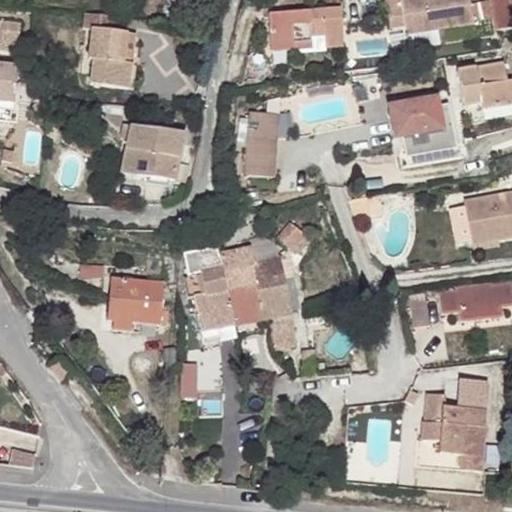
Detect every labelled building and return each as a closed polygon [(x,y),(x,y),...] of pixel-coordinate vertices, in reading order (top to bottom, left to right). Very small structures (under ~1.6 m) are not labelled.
[(401,28),(404,28),(405,37),(474,26),(470,0),(388,0),(385,1),(390,30),(401,28)] [(511,0),(498,0),(504,26),(511,24),(511,0)] [(344,47),(339,9),(269,18),(272,55),(295,52),(295,44),(310,42),(311,37),(325,36),(326,49),(344,47)] [(126,19),(83,14),(82,29),(89,30),(86,61),(91,61),(88,88),(127,92),(129,66),(121,65),(124,34),(126,19)] [(0,49),(17,49),(17,20),(0,19),(0,49)] [(132,34),(124,34),(121,65),(129,66),(132,34)] [(0,120),(16,122),(18,105),(13,105),(17,68),(0,65),(0,120)] [(504,65),(457,74),(460,92),(463,109),(480,106),(482,115),(511,109),(511,80),(506,81),(504,65)] [(33,107),(36,113),(41,110),(38,104),(33,107)] [(399,157),(401,170),(411,169),(461,160),(459,146),(453,147),(447,109),(398,118),(405,156),(399,157)] [(241,143),(241,147),(241,157),(242,163),(242,174),(243,179),(272,179),(270,116),(242,116),(241,124),(241,135),(241,143)] [(129,129),(121,176),(174,184),(183,136),(129,129)] [(511,194),(464,204),(472,246),(499,242),(511,239),(511,194)] [(379,200),(349,206),(355,220),(381,215),(379,200)] [(464,202),(450,203),(454,232),(468,230),(464,202)] [(283,232),(275,240),(288,251),(295,243),(302,235),(290,224),(283,232)] [(500,249),(499,242),(472,246),(473,253),(500,249)] [(227,299),(219,258),(217,249),(184,256),(188,277),(183,278),(187,298),(194,297),(199,322),(201,334),(218,330),(233,327),(227,299)] [(248,265),(253,263),(251,252),(219,258),(227,299),(233,327),(256,322),(260,321),(254,292),(252,282),(248,265)] [(248,265),(252,282),(283,276),(280,258),(253,263),(248,265)] [(161,263),(146,261),(145,275),(160,276),(161,263)] [(267,320),(292,315),(283,276),(252,282),(254,292),(260,321),(267,320)] [(163,286),(112,281),(108,322),(114,323),(132,325),(158,328),(163,286)] [(489,282),(456,286),(456,291),(440,292),(442,313),(460,312),(461,322),(490,319),(489,308),(511,305),(511,294),(511,284),(490,287),(489,282)] [(428,320),(425,293),(411,295),(413,321),(428,320)] [(267,320),(269,331),(294,326),(292,315),(267,320)] [(258,333),(256,322),(233,327),(234,328),(236,338),(258,333)] [(132,325),(114,323),(113,333),(131,335),(132,325)] [(220,341),(236,338),(234,328),(233,327),(218,330),(220,341)] [(163,350),(166,372),(176,371),(173,349),(163,350)] [(301,353),(304,380),(316,379),(314,352),(301,353)] [(182,399),(198,398),(197,364),(180,365),(182,399)] [(440,444),(439,455),(463,457),(465,429),(483,431),(487,389),(459,386),(457,410),(444,409),(444,397),(428,395),(425,424),(424,424),(422,442),(440,444)]
